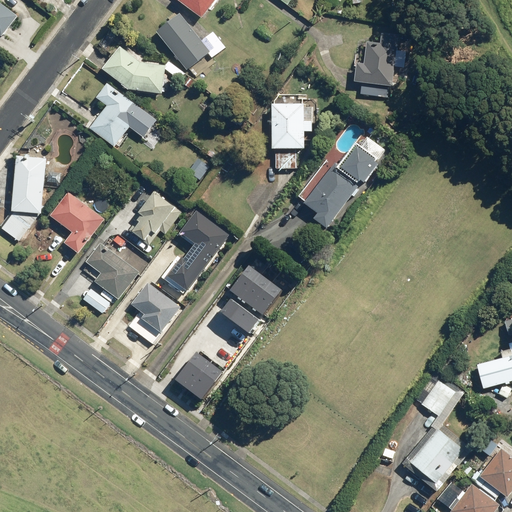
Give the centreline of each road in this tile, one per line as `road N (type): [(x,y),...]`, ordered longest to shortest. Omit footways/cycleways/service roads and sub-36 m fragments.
road 1 (tertiary): [(0,300),(285,511)]
road 2 (residential): [(0,131),(97,0)]
